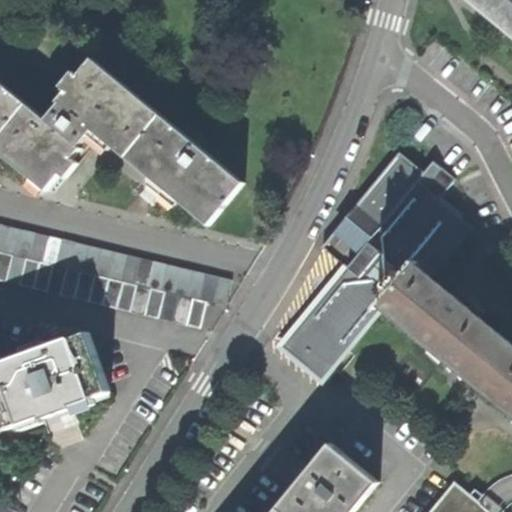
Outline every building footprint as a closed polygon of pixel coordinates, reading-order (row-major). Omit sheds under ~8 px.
[(495,13),(511,26),(511,0),(471,0),(487,12),(492,17),(495,13)] [(125,163),(161,120),(93,64),(78,82),(72,78),(61,92),(66,96),(57,106),(60,108),(93,136),(125,163)] [(0,142),(27,110),(0,88),(0,142)] [(79,153),(93,136),(60,108),(45,126),(79,153)] [(45,126),(27,110),(0,142),(0,157),(47,196),(61,179),(66,183),(70,178),(75,173),(70,169),(81,155),(79,153),(45,126)] [(244,189),(161,120),(125,163),(157,189),(209,231),(244,189)] [(398,268),(406,274),(417,261),(418,263),(416,266),(431,278),(472,229),(417,183),(321,301),(359,334),(380,309),(378,308),(393,289),(386,283),(398,268)] [(205,306),(225,311),(231,285),(0,230),(0,257),(65,273),(205,306)] [(0,287),(59,301),(65,273),(0,257),(0,287)] [(386,302),(416,266),(418,263),(417,261),(406,274),(393,289),(378,308),(380,309),(386,302)] [(416,266),(386,302),(475,376),(506,340),(468,309),(469,308),(461,302),(452,294),(451,295),(431,278),(416,266)] [(393,289),(406,274),(398,268),(386,283),(393,289)] [(205,306),(65,273),(59,301),(198,335),(205,306)] [(321,380),(359,334),(321,301),(283,347),(321,380)] [(27,358),(75,341),(72,333),(25,351),(27,358)] [(27,358),(0,367),(0,424),(4,435),(40,421),(41,424),(57,418),(72,413),(71,410),(109,397),(87,336),(75,341),(27,358)] [(511,344),(506,340),(475,376),(511,406),(511,344)] [(303,482),(282,508),(287,511),(357,511),(382,483),(335,444),(313,470),(308,466),(303,471),(298,477),(303,482)] [(433,511),(494,511),(489,508),(482,502),(458,482),(433,511)]
